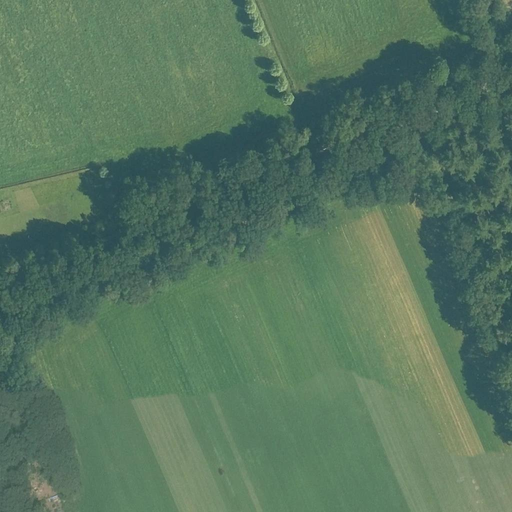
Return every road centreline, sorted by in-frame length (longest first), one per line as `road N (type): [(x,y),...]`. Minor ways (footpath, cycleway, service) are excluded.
road 1 (tertiary): [(0,285),(511,77)]
road 2 (track): [(451,101),(511,298)]
